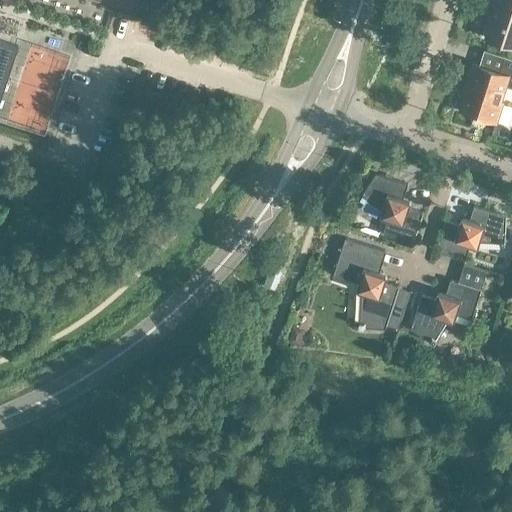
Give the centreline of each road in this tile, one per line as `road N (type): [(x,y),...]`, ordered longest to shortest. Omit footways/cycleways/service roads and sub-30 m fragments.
road 1 (tertiary): [(324,109),(246,239),(176,315),(111,364),(0,420)]
road 2 (track): [(4,364),(36,407),(205,511)]
road 3 (residential): [(408,135),(451,0)]
road 4 (residential): [(420,268),(458,150)]
